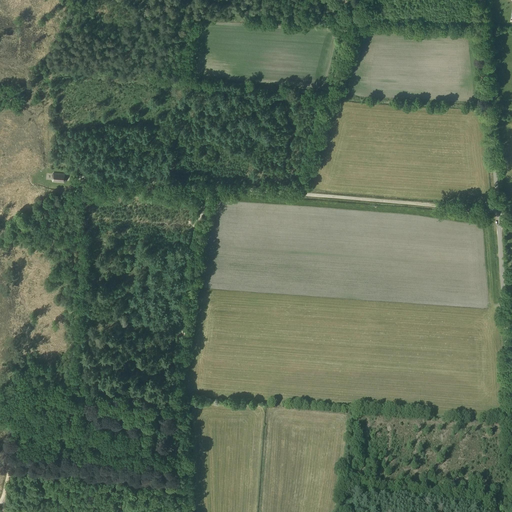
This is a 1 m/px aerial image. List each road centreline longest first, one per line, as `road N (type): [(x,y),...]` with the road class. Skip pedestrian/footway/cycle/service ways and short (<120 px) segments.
road 1 (track): [(0,501),(22,459),(173,468),(170,392),(210,187)]
road 2 (unclassified): [(511,401),(482,0)]
road 3 (track): [(210,187),(498,211)]
road 4 (track): [(301,194),(354,14)]
road 5 (track): [(481,24),(354,14),(342,0)]
